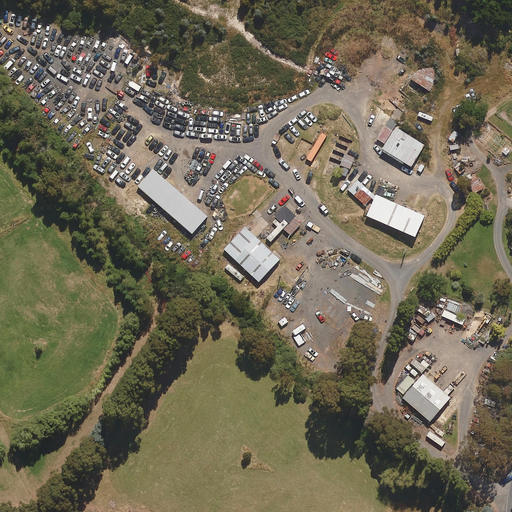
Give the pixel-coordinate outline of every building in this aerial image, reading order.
[(384,144),(393,132),(385,127),(377,139),(384,144)] [(425,145),(396,128),(381,152),(403,165),(404,164),(412,168),(425,145)] [(346,178),(356,151),(346,147),(339,166),(342,167),(339,175),(346,178)] [(203,223),(208,217),(153,169),(138,187),(198,238),(208,227),(203,223)] [(474,195),(484,189),(478,177),(467,183),(474,195)] [(372,198),(373,200),(376,196),(357,179),(347,190),(365,206),(372,198)] [(416,238),(425,217),(377,195),(371,209),(376,211),(372,218),(416,238)] [(285,206),(276,217),(281,222),(271,233),(265,227),(262,231),(269,236),(266,239),(272,243),(284,229),(291,235),(303,222),(285,206)] [(259,283),(280,260),(246,227),(225,250),(259,283)] [(298,281),(284,270),(279,276),(294,287),(298,281)] [(443,308),(446,298),(440,296),(436,306),(443,308)] [(463,326),(466,319),(445,310),(442,317),(463,326)] [(478,341),(485,329),(479,325),(472,337),(478,341)] [(497,364),(503,357),(496,351),(490,358),(497,364)] [(416,382),(408,375),(396,389),(404,396),(403,398),(431,422),(451,399),(423,374),(416,382)]
